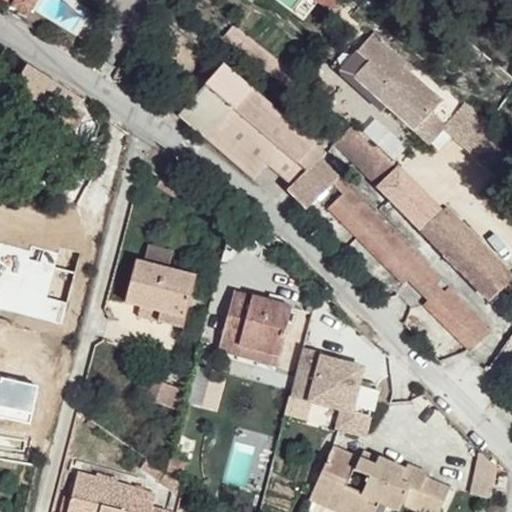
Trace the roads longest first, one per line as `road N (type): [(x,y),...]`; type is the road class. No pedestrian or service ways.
road 1 (residential): [(511,445),(461,403),(340,270),(150,120)]
road 2 (residential): [(44,511),(150,120)]
road 3 (residential): [(150,120),(0,32)]
